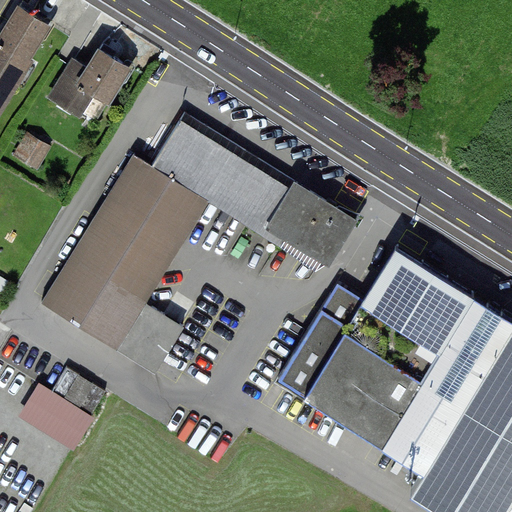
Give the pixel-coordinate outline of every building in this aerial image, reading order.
[(23,1),(0,38),(0,66),(19,78),(32,57),(29,56),(49,23),(33,12),(35,8),(23,1)] [(89,67),(75,59),(51,96),(94,123),(130,66),(113,55),(116,50),(104,43),(89,67)] [(0,108),(19,78),(0,66),(0,108)] [(328,260),(355,218),(185,113),(153,164),(209,199),(281,243),(286,234),(328,260)] [(31,164),(44,142),(29,133),(16,155),(31,164)] [(153,164),(134,153),(42,302),(155,371),(183,325),(145,302),(209,199),(153,164)] [(500,511),(511,493),(511,312),(393,239),(359,293),(336,279),(276,375),(421,465),(410,482),(457,511),(500,511)] [(11,282),(0,275),(0,289),(5,292),(11,282)] [(107,390),(68,366),(52,391),(39,383),(20,414),(73,446),(107,390)]
